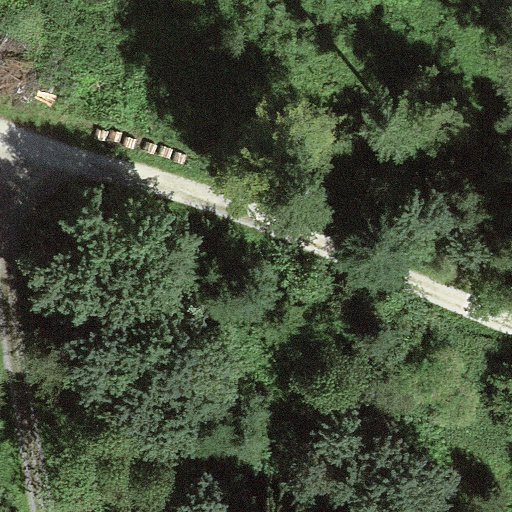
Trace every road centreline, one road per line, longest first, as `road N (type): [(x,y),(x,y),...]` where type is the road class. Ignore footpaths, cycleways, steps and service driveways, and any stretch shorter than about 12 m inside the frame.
road 1 (track): [(0,129),(511,327)]
road 2 (track): [(12,135),(1,223),(4,277),(47,511)]
